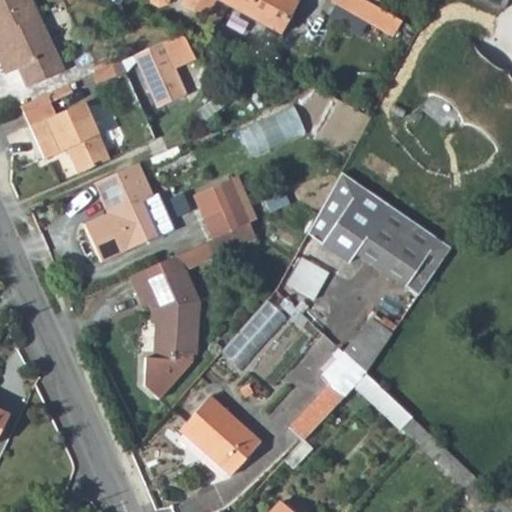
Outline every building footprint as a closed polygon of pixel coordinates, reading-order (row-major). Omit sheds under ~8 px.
[(31,0),(0,0),(0,46),(9,68),(13,66),(21,86),(59,71),(31,0)] [(203,8),(208,0),(184,0),(185,2),(196,9),(203,8)] [(228,0),(226,5),(282,33),(303,0),(228,0)] [(379,5),(370,0),(330,0),(331,0),(394,34),(403,19),(379,5)] [(0,70),(0,71),(9,68),(0,46),(0,70)] [(174,85),(160,47),(132,58),(146,96),(174,85)] [(180,100),(174,85),(146,96),(153,111),(180,100)] [(101,158),(79,102),(23,124),(35,156),(59,147),(68,171),(101,158)] [(251,154),(307,134),(297,106),(240,126),(251,154)] [(151,194),(137,160),(136,161),(89,181),(103,212),(80,222),(98,263),(156,237),(139,199),(151,194)] [(357,253),(397,282),(431,233),(344,172),(309,233),(350,263),(357,253)] [(186,198),(199,225),(206,241),(242,225),(235,209),(223,181),(186,198)] [(242,225),(206,241),(212,256),(256,238),(249,222),(242,225)] [(397,282),(415,295),(447,244),(431,233),(397,282)] [(178,253),(185,268),(212,256),(206,241),(178,253)] [(135,272),(129,274),(143,308),(149,306),(152,313),(156,312),(152,360),(144,359),(142,387),(157,399),(190,360),(190,353),(194,354),(199,300),(185,268),(178,253),(135,272)] [(302,255),(288,283),(316,297),(330,269),(302,255)] [(294,310),(272,289),(267,295),(227,344),(245,361),(294,310)] [(287,428),(301,442),(353,386),(363,375),(363,374),(346,359),(336,349),(331,354),(336,358),(319,377),(328,385),(287,428)] [(401,429),(414,442),(424,431),(363,375),(353,386),(399,430),(401,429)] [(259,443),(208,397),(182,427),(207,449),(203,454),(228,476),(259,443)] [(178,431),(203,454),(207,449),(182,427),(178,431)] [(414,442),(465,489),(474,479),(424,431),(414,442)] [(464,491),(486,511),(509,511),(474,479),(465,489),(464,491)] [(290,511),(279,501),(269,511),(290,511)]
